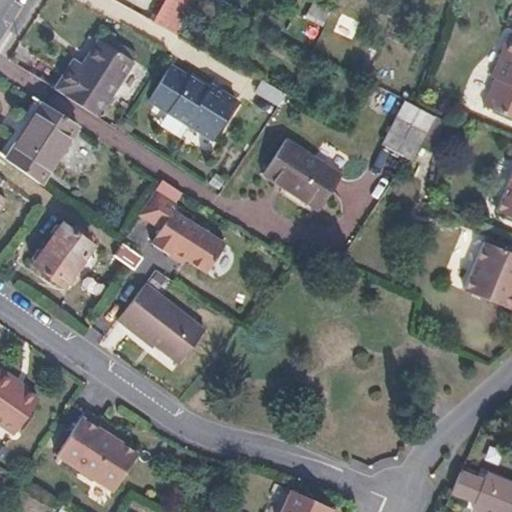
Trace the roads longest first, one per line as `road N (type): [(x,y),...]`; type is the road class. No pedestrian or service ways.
road 1 (residential): [(399,505),(298,456),(177,426),(0,300)]
road 2 (residential): [(511,374),(433,441),(399,505)]
